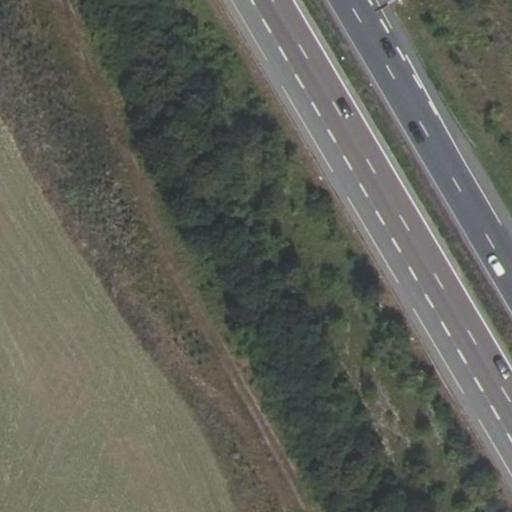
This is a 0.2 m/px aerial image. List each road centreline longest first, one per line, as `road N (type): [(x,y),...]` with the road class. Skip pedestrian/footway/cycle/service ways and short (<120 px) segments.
road 1 (track): [(66,0),(129,157),(305,511)]
road 2 (trunk): [(265,0),(511,413)]
road 3 (trunk): [(511,278),(348,0)]
